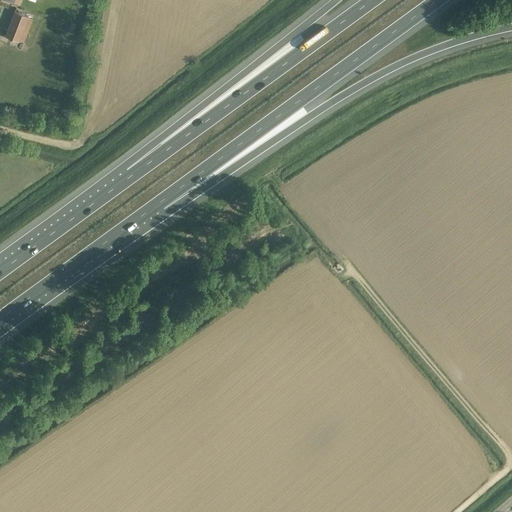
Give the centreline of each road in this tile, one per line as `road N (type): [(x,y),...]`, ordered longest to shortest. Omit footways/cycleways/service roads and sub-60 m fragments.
road 1 (motorway): [(160,203),(363,82),(511,27)]
road 2 (motorway): [(160,203),(438,0)]
road 3 (motorway): [(370,0),(130,176)]
road 4 (motorway): [(335,0),(130,176)]
road 5 (track): [(350,271),(506,454),(507,468)]
road 6 (motorway): [(0,320),(160,203)]
road 7 (motorway): [(130,176),(0,271)]
